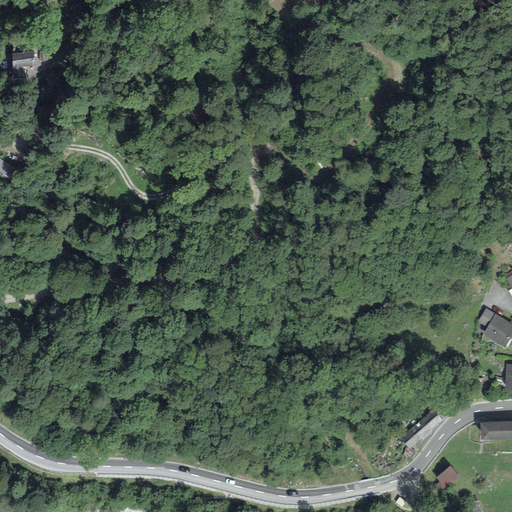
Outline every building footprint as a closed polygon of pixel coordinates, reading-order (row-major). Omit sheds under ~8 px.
[(13,55),(15,76),(24,75),(22,64),(34,63),(33,53),(13,55)] [(13,166),(0,158),(0,170),(7,175),(13,166)] [(486,306),(476,320),(484,326),(494,312),(486,306)] [(511,324),(496,314),(483,331),(503,346),(511,332),(511,324)] [(431,410),(401,440),(411,450),(441,419),(431,410)] [(511,419),(479,421),(479,437),(511,435),(511,419)] [(451,465),(436,477),(444,487),(459,475),(451,465)]
